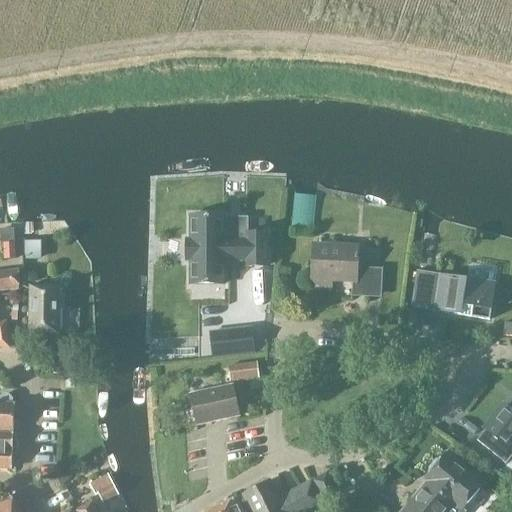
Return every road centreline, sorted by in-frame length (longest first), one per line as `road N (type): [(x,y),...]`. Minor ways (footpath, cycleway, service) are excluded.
road 1 (residential): [(274,461),(348,454),(445,412),(461,398),(466,378),(457,358),(437,349),(288,327),(276,339)]
road 2 (residential): [(0,359),(18,360),(26,379),(23,488),(33,511)]
road 3 (residential): [(276,339),(274,461)]
